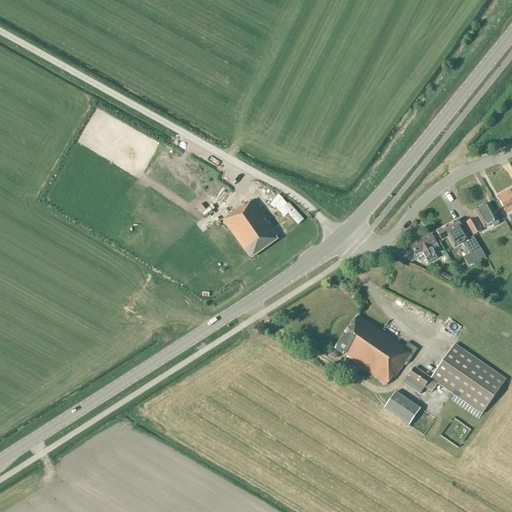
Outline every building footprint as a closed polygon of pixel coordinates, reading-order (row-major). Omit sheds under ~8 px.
[(232,193),(205,174),(193,190),(218,208),(221,202),(224,204),(232,193)] [(459,212),(465,207),(451,188),(444,193),(459,212)] [(511,189),(498,197),(506,213),(511,209),(511,189)] [(245,204),(222,220),(250,259),(277,240),(275,237),(277,236),(274,230),(272,231),(269,226),(270,225),(253,200),(246,205),(245,204)] [(499,224),(487,203),(474,211),(484,228),(492,224),(494,227),(499,224)] [(482,231),(474,218),(466,223),(473,236),(482,231)] [(462,229),(457,220),(437,232),(441,241),(447,238),(453,249),(463,244),(469,255),(480,249),(473,236),(468,239),(462,229)] [(438,248),(437,246),(431,235),(411,247),(412,250),(404,254),(408,261),(412,262),(417,259),(417,260),(420,262),(425,259),(427,264),(437,258),(433,251),(438,248)] [(169,279),(160,285),(172,301),(180,295),(169,279)] [(144,302),(161,324),(178,310),(161,288),(144,302)] [(488,333),(493,327),(504,336),(507,333),(478,310),(473,317),(480,322),(478,325),(488,333)] [(344,353),(354,361),(376,329),(357,316),(335,349),(343,355),(344,353)] [(406,350),(376,329),(354,361),(353,362),(387,385),(392,377),(394,378),(405,362),(409,365),(419,351),(410,344),(406,350)] [(454,345),(431,379),(438,385),(481,415),(505,379),(454,345)] [(337,360),(338,353),(330,351),(329,358),(337,360)] [(432,394),(438,385),(431,379),(415,369),(404,384),(420,395),(424,389),(432,394)] [(396,392),(384,409),(409,426),(421,410),(396,392)] [(412,424),(422,432),(431,421),(421,413),(412,424)] [(41,443),(28,448),(32,456),(44,451),(41,443)] [(37,460),(40,466),(48,461),(45,455),(37,460)]
